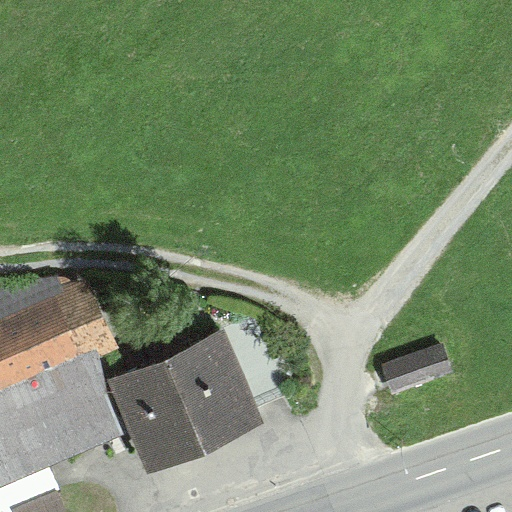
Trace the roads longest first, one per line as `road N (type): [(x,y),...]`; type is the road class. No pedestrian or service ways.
road 1 (track): [(511,143),(350,346),(342,395),(364,500)]
road 2 (track): [(0,264),(173,265),(271,288),(350,346)]
road 3 (primary): [(329,511),(511,448)]
